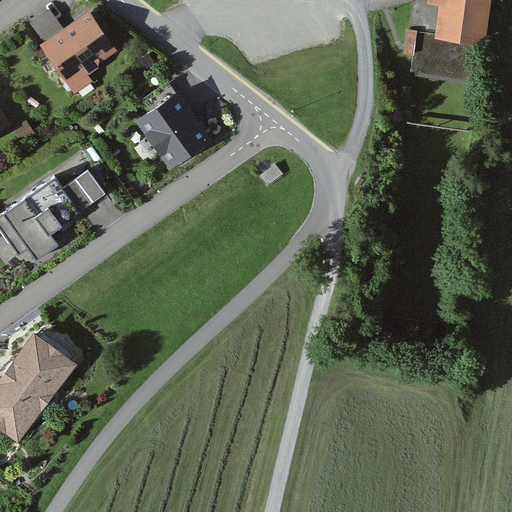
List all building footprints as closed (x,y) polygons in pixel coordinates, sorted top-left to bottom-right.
[(492,0),(438,0),(435,29),(488,36),(492,0)] [(30,23),(44,42),(64,28),(50,9),(30,23)] [(93,81),(88,75),(98,68),(99,64),(118,51),(89,11),(64,28),(44,42),(40,45),(75,94),(93,81)] [(480,42),(418,32),(412,71),(475,80),(480,42)] [(216,141),(186,96),(144,124),(174,168),(216,141)] [(0,107),(0,132),(12,125),(0,107)] [(23,144),(36,135),(26,121),(13,130),(23,144)] [(56,175),(0,214),(0,226),(20,254),(106,193),(89,170),(64,187),(56,175)] [(35,335),(0,382),(0,422),(16,435),(71,362),(35,335)]
